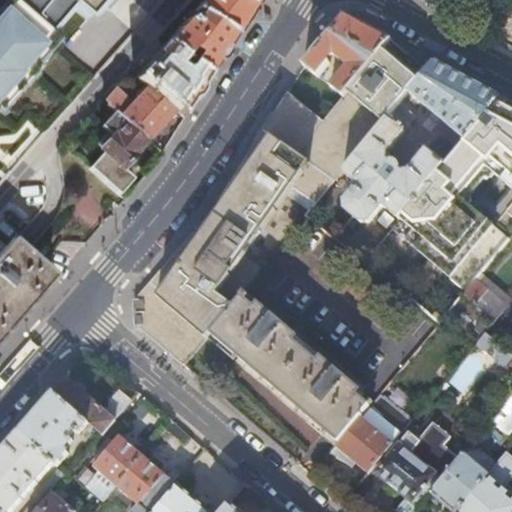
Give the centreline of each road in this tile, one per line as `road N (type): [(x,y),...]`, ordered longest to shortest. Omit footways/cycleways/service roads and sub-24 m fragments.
road 1 (tertiary): [(302,0),(194,169),(76,309)]
road 2 (residential): [(309,511),(76,309)]
road 3 (residential): [(0,197),(172,0)]
road 4 (residential): [(380,0),(511,74)]
